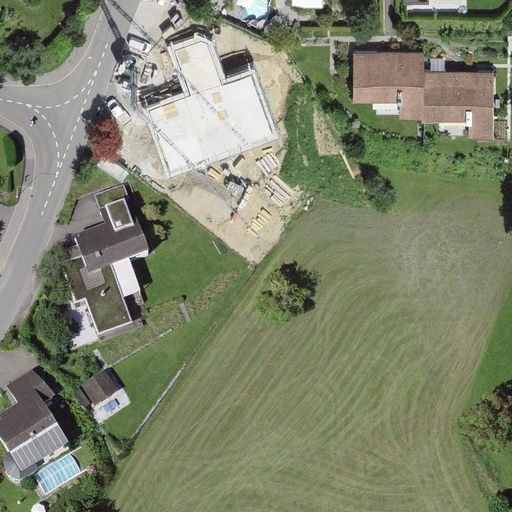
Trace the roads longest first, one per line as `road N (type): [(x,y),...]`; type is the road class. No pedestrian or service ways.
road 1 (residential): [(0,309),(54,183),(64,120)]
road 2 (residential): [(64,120),(95,73),(123,0)]
